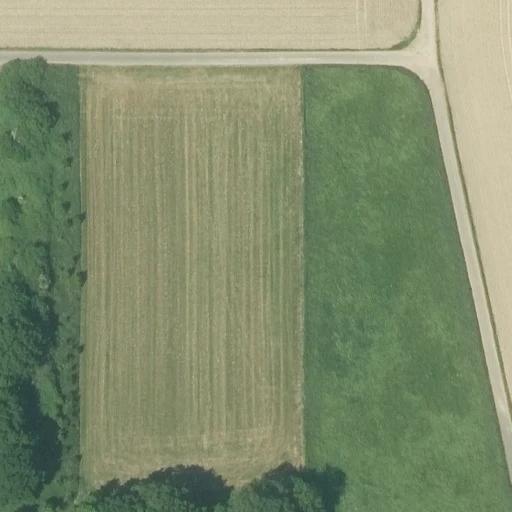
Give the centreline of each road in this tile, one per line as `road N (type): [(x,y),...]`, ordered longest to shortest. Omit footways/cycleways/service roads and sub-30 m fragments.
road 1 (track): [(511,464),(428,60),(427,0)]
road 2 (track): [(428,60),(0,59)]
road 3 (track): [(2,59),(0,380)]
